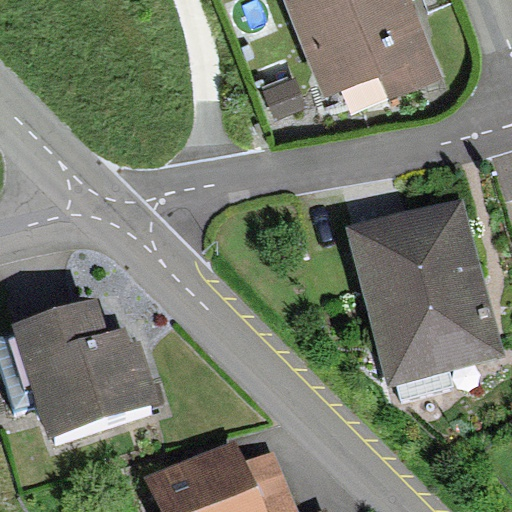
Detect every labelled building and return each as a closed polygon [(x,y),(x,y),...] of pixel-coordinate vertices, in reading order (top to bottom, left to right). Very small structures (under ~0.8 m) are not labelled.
[(415,3),(414,0),(287,0),(326,98),(382,76),(391,98),(445,77),(415,3)] [(304,107),(291,79),(264,91),(277,120),(304,107)] [(463,205),(354,232),(390,379),(499,353),(485,296),(463,205)] [(98,315),(23,337),(55,444),(160,412),(151,380),(142,352),(130,356),(125,341),(107,346),(98,315)] [(153,511),(302,511),(280,458),(246,472),(237,448),(209,460),(143,487),(153,511)]
